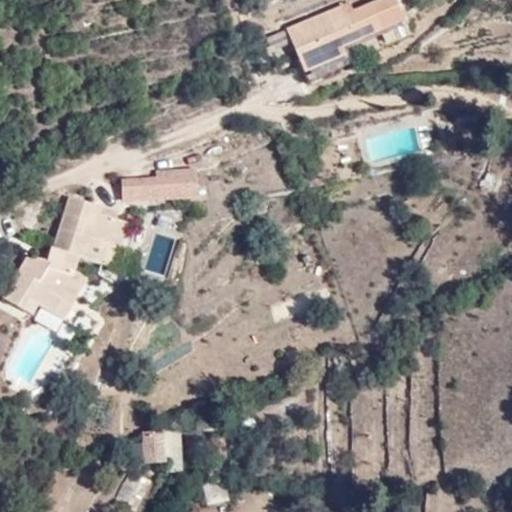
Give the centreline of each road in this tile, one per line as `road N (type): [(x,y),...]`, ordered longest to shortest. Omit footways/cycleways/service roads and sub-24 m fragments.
road 1 (unknown): [(229,115),(289,120),(459,89),(476,79),(511,24)]
road 2 (unclassified): [(0,211),(229,115)]
